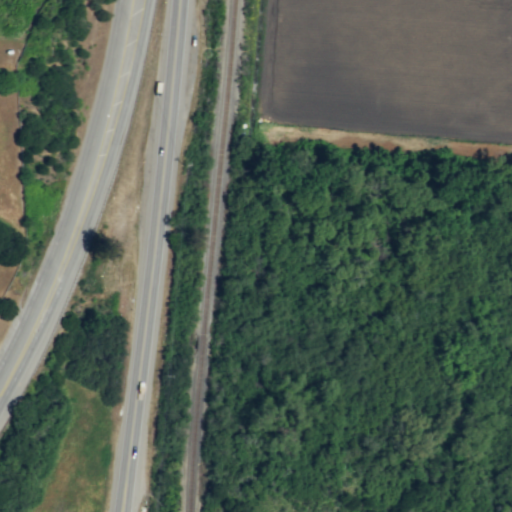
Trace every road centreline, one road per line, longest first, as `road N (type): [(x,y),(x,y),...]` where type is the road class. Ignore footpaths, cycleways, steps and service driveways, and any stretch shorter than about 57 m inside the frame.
road 1 (secondary): [(177,0),(120,511)]
road 2 (primary): [(51,288),(116,133),(147,0)]
road 3 (primary): [(122,0),(107,96),(51,288)]
